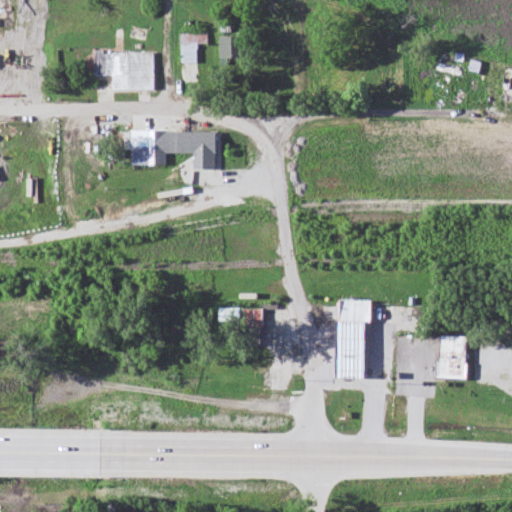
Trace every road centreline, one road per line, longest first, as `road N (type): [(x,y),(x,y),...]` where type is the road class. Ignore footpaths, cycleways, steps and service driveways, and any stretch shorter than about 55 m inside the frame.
road 1 (residential): [(0,116),(148,112),(247,124),(374,113),(511,114)]
road 2 (tertiary): [(319,511),(320,455),(275,161),(247,124)]
road 3 (primary): [(320,455),(103,449)]
road 4 (primary): [(511,457),(320,455)]
